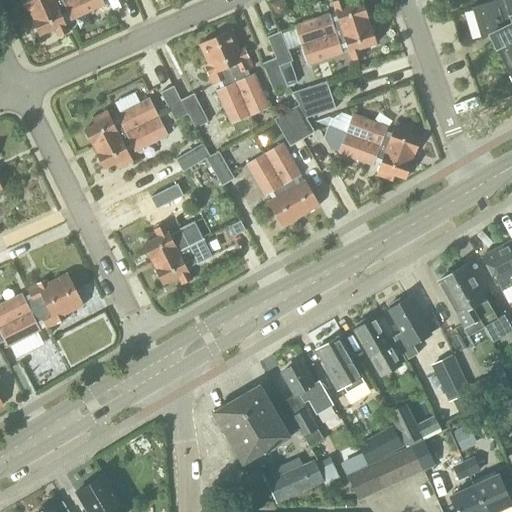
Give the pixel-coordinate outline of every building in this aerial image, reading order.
[(31,16),(66,0),(22,0),(28,11),(29,11),(31,16)] [(105,6),(102,0),(66,0),(31,16),(33,20),(32,21),(39,36),(55,30),(58,37),(68,33),(63,19),(68,17),(70,21),(105,6)] [(300,46),(369,23),(362,2),(346,8),(343,0),(341,0),(332,3),(337,17),(331,19),(329,14),(293,26),(300,46)] [(511,3),(510,0),(496,0),(470,8),(471,11),(472,10),(480,37),(479,37),(480,40),(489,36),(494,46),(493,46),(511,82),(511,3)] [(376,44),(369,23),(300,46),(306,66),(342,54),(341,50),(347,48),(351,61),(362,58),(360,50),(376,44)] [(253,74),(249,76),(247,70),(252,68),(244,49),(240,50),(231,31),(215,38),(250,117),(269,109),(253,74)] [(275,58),(275,59),(278,67),(279,67),(292,62),(280,32),(267,38),(275,58)] [(250,117),(215,38),(199,45),(207,65),(203,66),(212,86),(217,83),(220,89),(215,91),(231,125),(250,117)] [(279,67),(278,67),(275,59),(261,64),(274,94),(287,88),(279,67)] [(299,107),(299,106),(331,96),(326,82),(291,94),(298,105),(299,107)] [(188,115),(180,101),(173,86),(160,93),(174,122),(187,115),(188,115)] [(188,115),(187,115),(195,129),(208,123),(193,94),(180,101),(188,115)] [(331,96),(299,106),(306,119),(335,109),(331,96)] [(84,130),(93,150),(159,117),(149,99),(115,116),(117,120),(112,123),(106,112),(91,119),(94,125),(84,130)] [(306,119),(299,106),(299,107),(298,105),(286,112),(302,140),(314,133),(306,119)] [(302,140),(286,112),(273,120),(290,147),(302,140)] [(385,132),(387,128),(352,114),(345,133),(413,158),(420,138),(409,134),(411,129),(395,123),(391,134),(385,132)] [(132,149),(134,153),(168,136),(159,117),(93,150),(104,170),(114,164),(117,170),(132,162),(126,151),(132,149)] [(413,158),(345,133),(337,153),(373,167),(374,162),(380,164),(376,176),(392,182),(394,176),(405,180),(413,158)] [(319,206),(304,181),(300,184),(296,179),(301,176),(282,143),(264,154),(295,209),(300,217),(319,206)] [(182,173),(205,159),(210,157),(202,144),(175,160),(182,173)] [(218,152),(210,157),(205,159),(221,187),(234,180),(218,152)] [(300,217),(295,209),(264,154),(246,164),(265,197),(269,195),(272,200),(267,203),(282,228),(300,217)] [(177,185),(150,198),(156,209),(182,196),(177,185)] [(240,221),(227,228),(237,247),(250,241),(240,221)] [(142,246),(152,265),(203,240),(194,222),(179,230),(180,231),(169,236),(164,225),(154,230),(157,238),(142,246)] [(203,240),(152,265),(162,285),(178,277),(181,285),(192,280),(186,269),(197,264),(197,265),(212,257),(203,240)] [(511,241),(501,246),(511,267),(511,241)] [(501,292),(511,286),(511,267),(501,246),(482,257),(496,284),(497,283),(501,292)] [(466,266),(452,274),(482,329),(497,320),(466,266)] [(0,327),(75,290),(67,274),(48,284),(46,280),(26,290),(29,295),(24,298),(22,294),(0,304),(0,327)] [(505,371),(482,329),(452,274),(437,282),(468,337),(474,334),(478,341),(464,349),(470,359),(483,351),(497,376),(505,371)] [(64,315),(83,306),(75,290),(0,327),(0,343),(4,342),(6,348),(40,331),(38,327),(44,324),(46,329),(66,319),(64,315)] [(388,311),(401,334),(396,337),(409,360),(419,354),(413,344),(429,335),(423,325),(424,324),(409,299),(408,299),(406,295),(387,306),(389,310),(388,311)] [(372,365),(373,364),(379,377),(406,361),(393,337),(387,341),(374,319),(372,321),(370,316),(354,325),(357,329),(353,332),(372,365)] [(338,341),(319,352),(332,374),(333,374),(338,383),(355,373),(350,364),(351,363),(338,341)] [(450,355),(428,365),(445,402),(467,392),(450,355)] [(315,415),(333,406),(318,382),(313,385),(300,363),(281,374),(294,397),(297,395),(303,405),(308,402),(315,415)] [(511,388),(503,373),(471,392),(481,409),(511,391),(511,388)] [(258,387),(212,414),(242,465),(288,438),(258,387)] [(511,400),(501,406),(511,409),(511,400)] [(422,438),(406,404),(388,413),(404,446),(422,438)] [(292,418),(303,437),(316,430),(305,410),(292,418)] [(369,465),(403,447),(392,428),(359,447),(369,465)] [(467,429),(452,437),(459,452),(475,445),(467,429)] [(316,430),(303,437),(302,438),(308,449),(323,440),(317,430),(316,430)] [(411,448),(422,470),(432,465),(422,443),(411,448)] [(422,470),(411,448),(401,453),(411,475),(422,470)] [(390,458),(400,480),(411,475),(401,453),(390,458)] [(400,480),(390,458),(379,463),(390,485),(400,480)] [(472,459),(462,464),(467,475),(477,471),(472,459)] [(312,463),(267,484),(276,504),(322,483),(312,463)] [(390,485),(379,463),(369,468),(379,490),(390,485)] [(457,480),(467,475),(462,464),(452,468),(457,480)] [(379,490),(369,468),(358,473),(368,495),(379,490)] [(368,495),(358,473),(347,478),(358,500),(368,495)] [(76,493),(87,511),(123,511),(103,476),(76,493)] [(496,476),(472,486),(484,511),(494,511),(509,505),(496,476)] [(455,511),(484,511),(472,486),(449,497),(455,511)]
